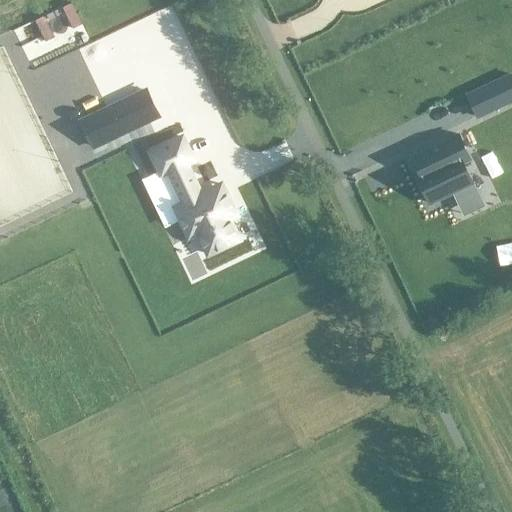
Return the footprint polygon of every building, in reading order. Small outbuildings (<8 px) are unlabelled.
[(200,17),(193,22),(205,39),(212,34),(200,17)] [(511,74),(511,72),(466,93),(477,117),(511,100),(511,74)] [(93,148),(158,116),(146,91),(81,123),(93,148)] [(457,132),(410,155),(421,177),(416,179),(429,205),(473,184),(461,160),(469,156),(457,132)] [(239,240),(229,219),(236,215),(222,185),(200,195),(186,164),(193,161),(182,138),(150,153),(161,176),(169,173),(188,213),(182,215),(192,237),(198,234),(208,255),(239,240)]
